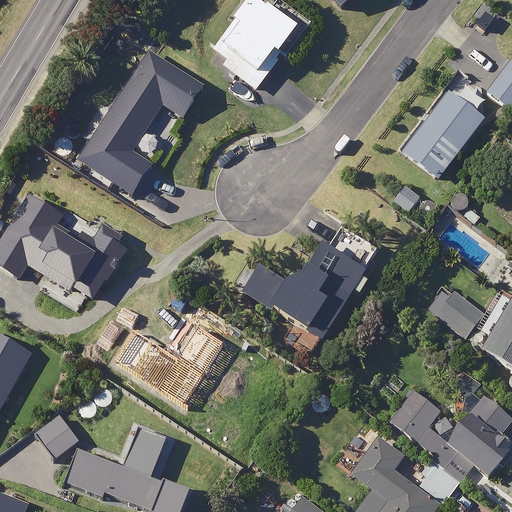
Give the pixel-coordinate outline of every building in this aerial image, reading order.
[(284,64),(308,32),(266,0),(252,0),(211,54),(225,65),(221,70),(254,96),(281,61),(284,64)] [(327,0),(339,15),(358,0),(327,0)] [(511,110),(511,68),(508,65),(484,95),(509,115),(511,110)] [(482,124),(447,97),(401,156),(436,183),(482,124)] [(417,200),(401,189),(390,206),(406,217),(417,200)] [(458,196),(447,211),(472,230),(483,215),(458,196)] [(378,254),(336,228),(296,294),(259,272),(243,298),(322,346),(378,254)] [(480,319),(444,292),(426,316),(463,343),(480,319)] [(511,307),(511,309),(494,299),(465,349),(511,376),(511,307)] [(457,413),(468,422),(447,449),(426,433),(439,416),(413,396),(389,425),(445,469),(454,458),(488,485),(511,456),(495,443),(510,424),(483,403),(472,394),(457,413)] [(401,462),(377,443),(350,478),(371,494),(357,511),(437,511),(457,486),(428,464),(409,490),(391,476),(401,462)] [(25,511),(28,508),(1,497),(0,498),(0,511),(25,511)]
